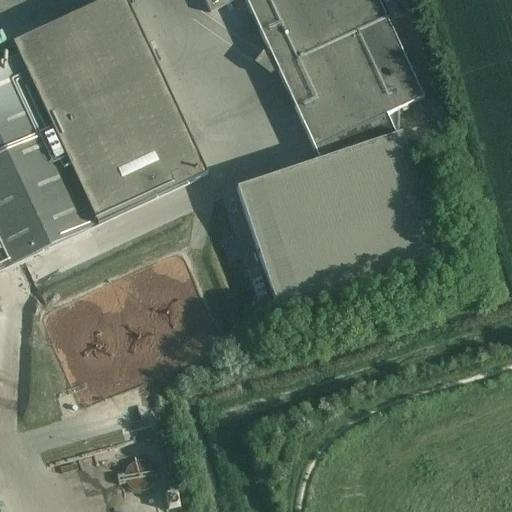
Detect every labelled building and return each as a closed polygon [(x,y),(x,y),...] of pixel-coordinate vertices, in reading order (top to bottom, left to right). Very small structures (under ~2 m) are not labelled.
[(123,0),(111,0),(10,47),(15,58),(95,230),(206,178),(123,0)] [(243,0),(313,151),(423,101),(376,0),(243,0)] [(0,315),(1,315),(0,312),(0,273),(95,230),(15,58),(0,65),(0,315)] [(400,137),(236,191),(279,321),(443,267),(400,137)] [(241,260),(232,238),(219,243),(229,265),(241,260)]
